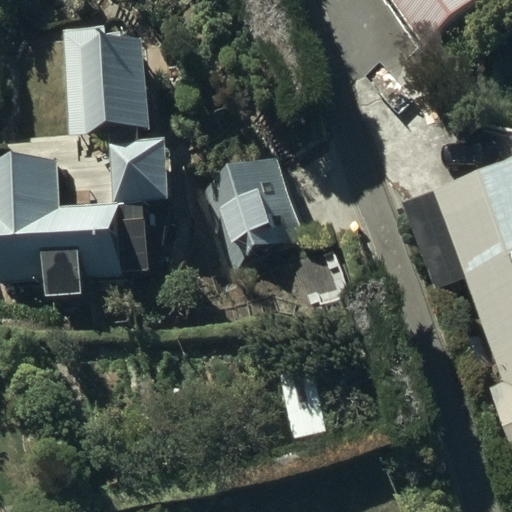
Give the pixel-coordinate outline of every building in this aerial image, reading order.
[(483,0),(389,0),(426,56),(491,13),(483,0)] [(71,50),(73,151),(157,152),(155,72),(133,73),(132,62),(115,62),(115,49),(71,50)] [(65,182),(0,181),(0,295),(45,295),(45,303),(55,303),(55,324),(94,323),(94,294),(156,292),(154,229),(178,228),(176,169),(121,171),(122,224),(66,226),(65,182)] [(281,174),(234,193),(247,226),(228,233),(241,266),(259,259),(265,274),(314,254),(281,174)] [(511,180),(411,217),(441,300),(469,290),(506,396),(492,401),(511,455),(511,180)]
